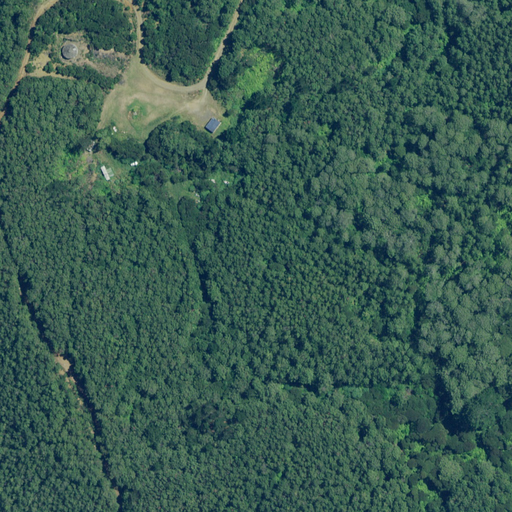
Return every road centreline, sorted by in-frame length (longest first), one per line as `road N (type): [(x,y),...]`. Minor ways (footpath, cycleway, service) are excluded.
road 1 (track): [(0,195),(11,278),(93,397),(114,511)]
road 2 (track): [(232,0),(201,67),(174,83),(148,70),(125,0)]
road 3 (track): [(66,0),(31,19),(0,103)]
